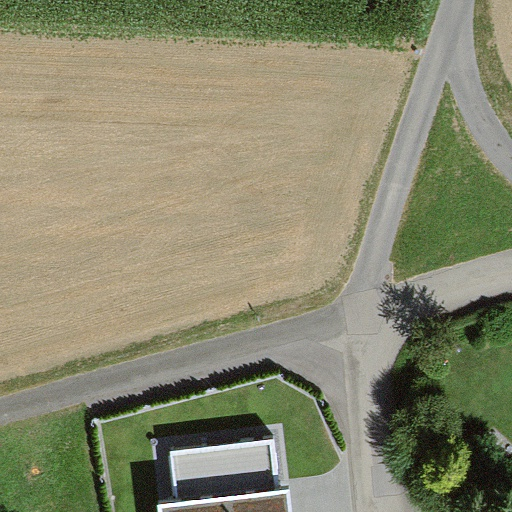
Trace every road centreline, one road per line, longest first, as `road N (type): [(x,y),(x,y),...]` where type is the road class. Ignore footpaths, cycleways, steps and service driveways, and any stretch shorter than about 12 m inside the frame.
road 1 (residential): [(0,413),(358,319)]
road 2 (residential): [(450,25),(358,319)]
road 3 (residential): [(358,319),(373,511)]
road 4 (residential): [(358,319),(511,273)]
